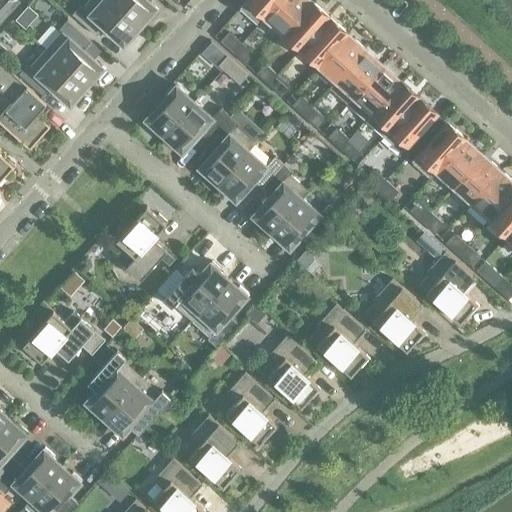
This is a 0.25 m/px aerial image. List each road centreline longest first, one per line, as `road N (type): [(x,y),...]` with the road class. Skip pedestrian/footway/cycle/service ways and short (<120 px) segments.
road 1 (residential): [(511,318),(372,389),(248,511)]
road 2 (residential): [(273,276),(102,121)]
road 3 (residential): [(364,0),(511,129)]
road 4 (residential): [(102,121),(211,0)]
road 5 (residential): [(0,233),(102,121)]
road 6 (residential): [(104,459),(0,365)]
